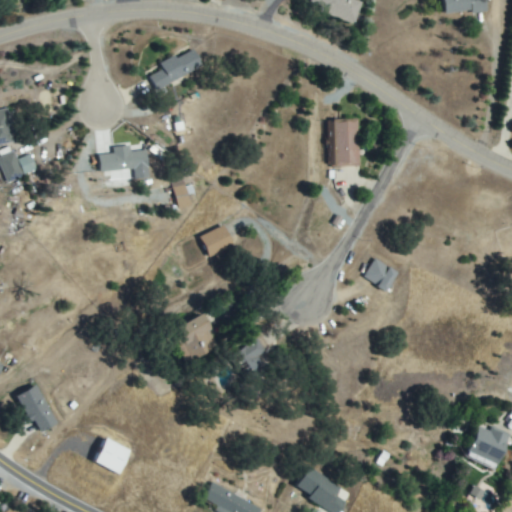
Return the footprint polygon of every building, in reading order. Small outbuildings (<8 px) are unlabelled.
[(355,22),(310,2),(310,0),(350,0),(362,5),(355,22)] [(482,0),(482,10),(444,11),(444,0),(482,0)] [(190,50),(199,65),(158,89),(149,74),(190,50)] [(0,110),(10,109),(15,141),(0,143),(0,110)] [(330,122),(354,120),(356,164),(332,166),(330,122)] [(114,155),(114,151),(144,149),(145,167),(99,169),(98,156),(114,155)] [(28,156),(34,168),(9,181),(0,163),(0,158),(12,152),(17,162),(28,156)] [(189,207),(182,180),(169,184),(176,210),(189,207)] [(200,238),(222,227),(231,246),(209,256),(200,238)] [(364,275),(374,261),(394,275),(383,289),(364,275)] [(187,361),(171,329),(200,314),(216,346),(187,361)] [(255,356),(265,372),(248,383),(231,356),(256,340),(263,351),(255,356)] [(34,418),(30,420),(16,395),(34,386),(54,424),(41,431),(34,418)] [(465,456),(476,426),(505,437),(494,467),(465,456)] [(94,460),(105,440),(126,451),(116,471),(94,460)] [(343,502),(336,511),(322,511),(300,498),(303,494),(289,485),(301,466),(336,488),(331,494),(343,502)] [(205,498),(212,485),(260,508),(258,511),(224,511),(218,509),(220,505),(205,498)] [(467,495),(478,500),(482,491),(471,486),(467,495)]
